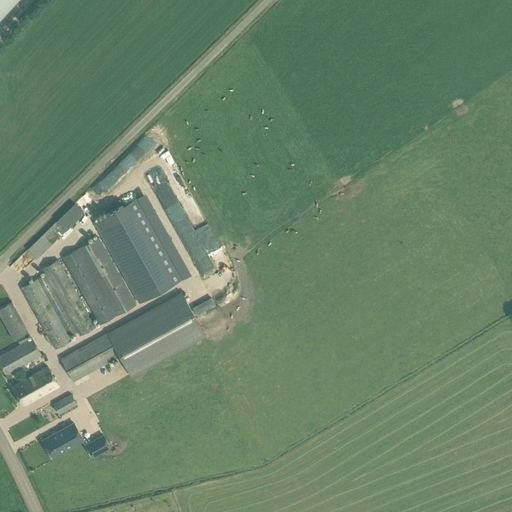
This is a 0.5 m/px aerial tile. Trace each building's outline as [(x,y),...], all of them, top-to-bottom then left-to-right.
[(0,0),(0,19),(17,0),(0,0)] [(180,278),(136,199),(123,206),(119,200),(102,209),(105,216),(93,223),(138,302),(180,278)] [(58,220),(44,234),(52,243),(66,228),(58,220)] [(98,237),(62,257),(100,324),(135,303),(98,237)] [(33,259),(25,262),(28,271),(37,268),(33,259)] [(45,274),(21,288),(55,349),(71,340),(69,336),(77,331),(80,335),(95,326),(58,260),(42,268),(45,274)] [(182,292),(108,333),(120,355),(132,377),(206,336),(197,319),(191,308),(182,292)] [(211,298),(191,308),(197,319),(204,315),(203,312),(215,305),(211,298)] [(12,301),(0,307),(0,315),(13,340),(28,331),(12,301)] [(108,333),(61,359),(73,381),(120,355),(108,333)] [(32,338),(0,355),(0,363),(6,374),(41,354),(32,338)] [(47,366),(12,386),(23,405),(58,385),(47,366)] [(71,393),(53,403),(59,415),(77,404),(71,393)] [(73,422),(43,440),(53,457),(83,440),(73,422)] [(103,434),(86,444),(93,456),(110,446),(103,434)]
